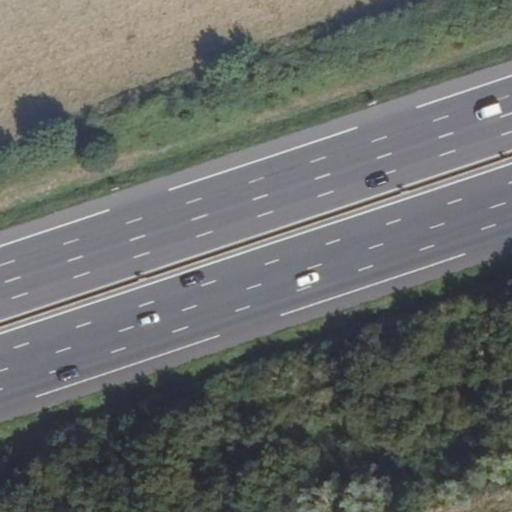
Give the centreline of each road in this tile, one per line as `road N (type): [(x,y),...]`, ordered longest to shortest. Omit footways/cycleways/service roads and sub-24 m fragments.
road 1 (motorway): [(511,110),(0,282)]
road 2 (motorway): [(0,372),(511,201)]
